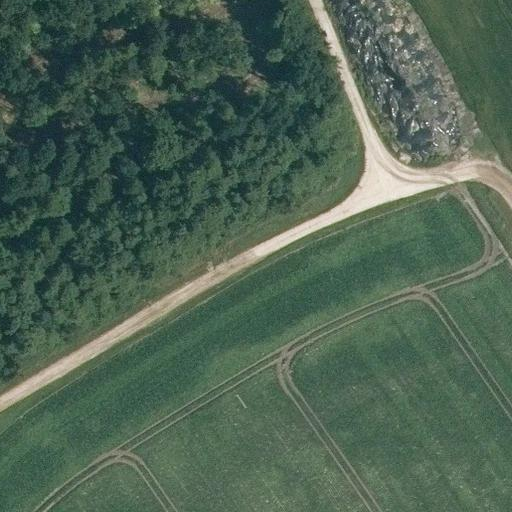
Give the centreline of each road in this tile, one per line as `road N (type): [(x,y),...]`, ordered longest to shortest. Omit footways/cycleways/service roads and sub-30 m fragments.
road 1 (unclassified): [(251,253),(386,187),(316,0)]
road 2 (track): [(0,404),(251,253)]
road 3 (unknown): [(386,187),(462,169),(494,180),(511,203)]
